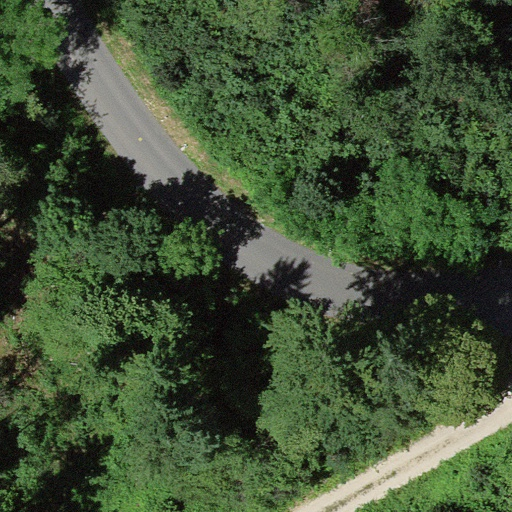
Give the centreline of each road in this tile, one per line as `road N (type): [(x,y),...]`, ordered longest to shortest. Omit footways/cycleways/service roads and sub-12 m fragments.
road 1 (tertiary): [(511,306),(398,309),(286,272),(183,203),(35,0)]
road 2 (track): [(374,511),(469,461),(511,411)]
